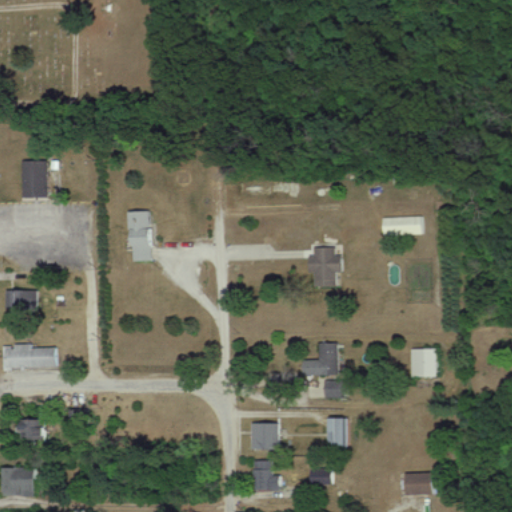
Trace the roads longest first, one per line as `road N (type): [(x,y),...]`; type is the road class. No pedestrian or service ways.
road 1 (residential): [(230,511),(221,213)]
road 2 (residential): [(228,387),(0,385)]
